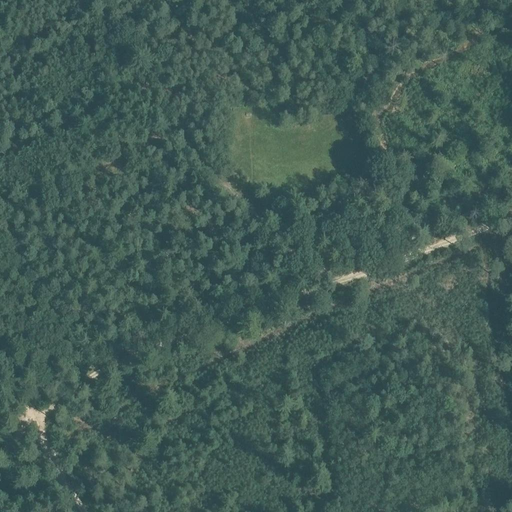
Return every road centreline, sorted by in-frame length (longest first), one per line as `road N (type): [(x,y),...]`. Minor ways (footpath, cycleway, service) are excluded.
road 1 (track): [(32,418),(98,371),(295,298)]
road 2 (track): [(295,298),(491,228)]
road 3 (track): [(182,131),(0,221)]
road 4 (track): [(182,131),(239,204),(295,298)]
road 5 (track): [(108,0),(182,131)]
